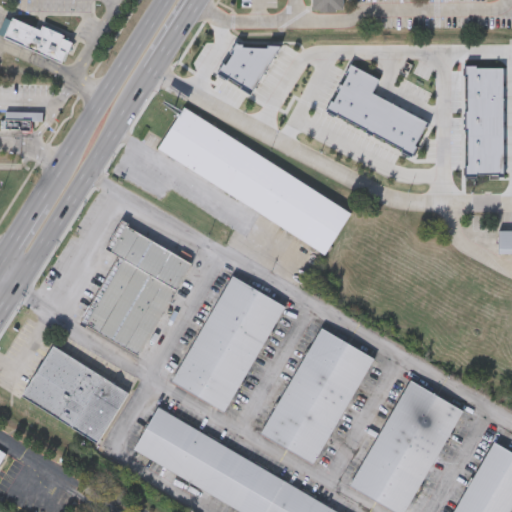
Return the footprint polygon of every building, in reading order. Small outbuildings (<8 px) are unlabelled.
[(311,0),(341,0),(341,8),(311,8),(311,0)] [(0,26),(6,14),(39,29),(41,24),(70,37),(59,62),(0,35),(0,26)] [(157,148),(183,107),(350,213),(324,255),(157,148)] [(27,125),(3,125),(3,110),(27,110),(27,125)] [(139,355),(81,323),(118,255),(106,249),(119,224),(189,262),(139,355)] [(511,230),(511,253),(497,253),(497,230),(511,230)] [(170,381),(232,276),(284,307),(223,412),(170,381)] [(311,464),(259,432),(322,328),(374,360),(311,464)] [(96,443),(20,396),(52,346),(127,393),(96,443)] [(462,411),(403,511),(394,511),(349,485),(410,380),(462,411)] [(239,511),(133,450),(157,408),(336,511),(239,511)] [(511,507),(508,511),(451,511),(494,442),(511,453),(511,507)] [(0,468),(8,456),(0,451),(0,468)]
